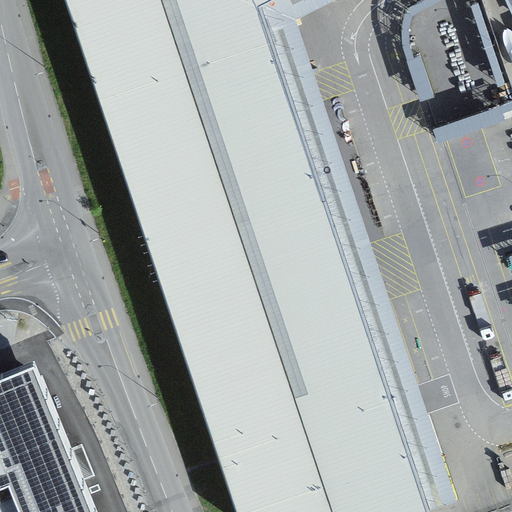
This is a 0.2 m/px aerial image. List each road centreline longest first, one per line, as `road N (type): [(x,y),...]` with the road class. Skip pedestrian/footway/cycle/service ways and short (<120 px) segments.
road 1 (residential): [(173,511),(69,250)]
road 2 (residential): [(69,250),(0,5)]
